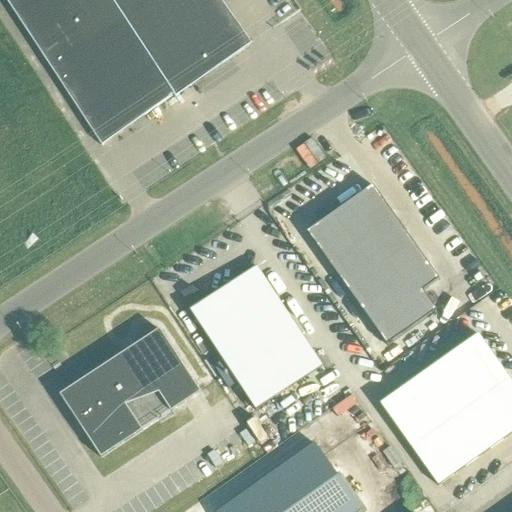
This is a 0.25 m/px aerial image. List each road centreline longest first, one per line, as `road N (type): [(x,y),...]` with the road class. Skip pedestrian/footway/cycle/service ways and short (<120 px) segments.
road 1 (unclassified): [(0,323),(422,48)]
road 2 (unclassified): [(511,175),(422,48)]
